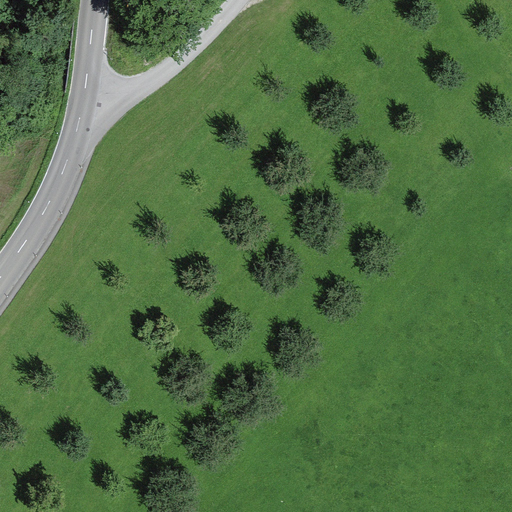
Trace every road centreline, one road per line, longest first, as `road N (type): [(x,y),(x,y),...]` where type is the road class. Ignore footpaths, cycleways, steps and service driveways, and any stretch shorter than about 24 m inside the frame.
road 1 (tertiary): [(84,95),(64,170),(0,279)]
road 2 (unclassified): [(84,95),(126,95),(174,66),(236,0)]
